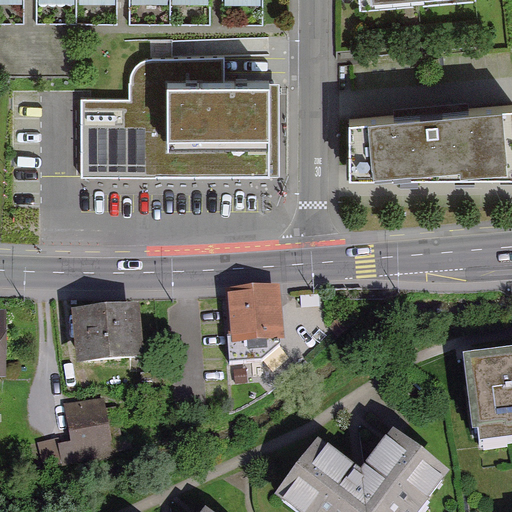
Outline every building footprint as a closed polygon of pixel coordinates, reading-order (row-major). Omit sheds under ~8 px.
[(161,178),(267,176),(266,142),(272,142),(270,84),(158,87),(161,178)] [(511,107),(351,122),(350,176),(511,173),(511,107)] [(286,343),(281,293),(225,298),(230,348),(286,343)] [(140,352),(134,304),(76,311),(82,359),(140,352)] [(511,361),(471,366),(480,447),(511,443),(511,361)] [(72,446),(60,447),(62,463),(114,456),(107,405),(67,410),(72,446)] [(363,474),(321,442),(280,493),(304,511),(402,511),(407,507),(413,511),(415,511),(448,469),(397,430),(363,474)]
